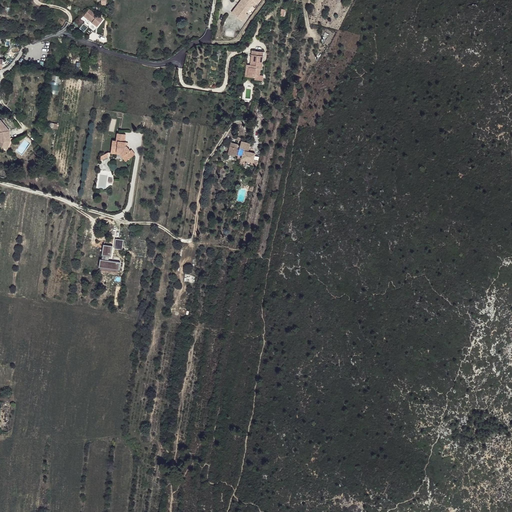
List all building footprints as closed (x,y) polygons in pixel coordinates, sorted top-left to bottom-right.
[(243,0),(245,2),(241,8),(249,14),(254,7),(252,6),(256,0),(243,0)] [(89,9),(84,16),(97,27),(103,20),(97,16),(89,9)] [(262,53),(251,51),(251,55),(250,62),(249,68),(248,68),(247,78),(254,79),(254,76),(259,77),(260,70),(261,70),(262,64),(261,64),(262,53)] [(8,142),(12,144),(14,138),(11,139),(11,136),(13,135),(11,129),(1,118),(0,119),(0,130),(1,131),(4,140),(0,143),(7,145),(8,142)] [(111,153),(115,154),(116,152),(118,152),(119,145),(120,134),(118,134),(117,141),(113,141),(111,153)] [(120,153),(121,155),(125,161),(134,156),(131,151),(130,151),(128,147),(126,147),(127,143),(125,143),(127,135),(120,134),(119,145),(118,152),(120,153)] [(257,165),(258,160),(254,159),(255,155),(255,153),(248,151),(249,143),(241,141),(240,146),(237,145),(238,144),(230,143),(228,155),(235,156),(236,155),(238,156),(239,154),(243,155),(242,159),(251,161),(251,164),(257,165)] [(102,254),(111,256),(113,245),(104,244),(102,254)] [(99,266),(119,270),(121,261),(100,258),(99,266)]
